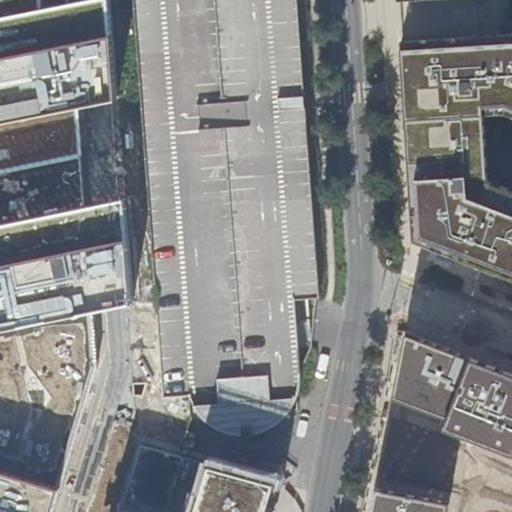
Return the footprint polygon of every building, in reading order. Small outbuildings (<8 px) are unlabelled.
[(301,394),(303,379),(297,302),(322,300),(298,0),(134,0),(158,304),(165,399),(190,398),(196,410),(202,418),(206,422),(214,427),(223,432),(229,434),(237,436),(246,437),(255,436),(263,433),(275,428),(284,420),(290,414),(300,413),(299,399),(301,394)] [(511,32),(400,39),(413,240),(511,277),(511,191),(484,181),(481,113),(503,112),(511,115),(511,32)] [(511,374),(408,334),(395,397),(446,417),(442,424),(511,451),(511,374)] [(0,427),(14,431),(18,413),(0,409),(0,427)] [(445,511),(448,504),(379,488),(373,511),(445,511)]
